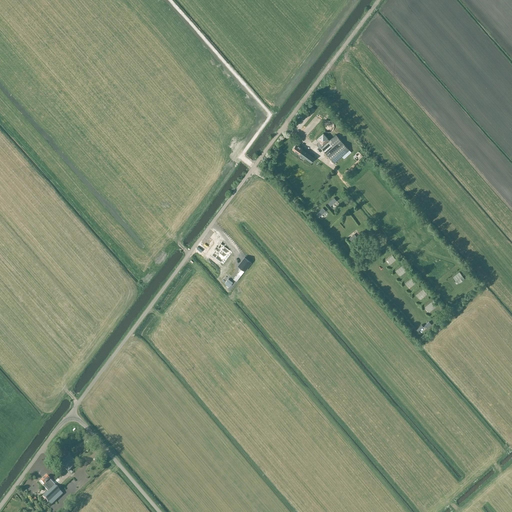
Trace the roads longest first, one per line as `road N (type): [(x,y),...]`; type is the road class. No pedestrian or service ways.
road 1 (unclassified): [(377,0),(72,412)]
road 2 (track): [(451,304),(332,166)]
road 3 (unclassified): [(157,511),(72,412)]
road 4 (unclassified): [(72,412),(0,508)]
